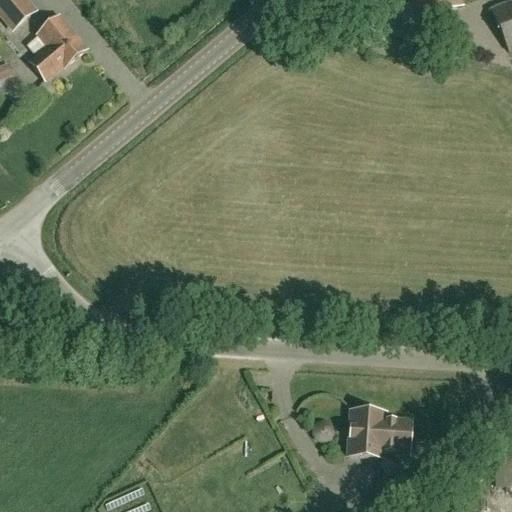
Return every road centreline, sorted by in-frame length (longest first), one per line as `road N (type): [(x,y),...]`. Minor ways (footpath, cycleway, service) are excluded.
road 1 (unclassified): [(511,364),(115,336),(59,297),(4,233)]
road 2 (tertiary): [(4,233),(285,0)]
